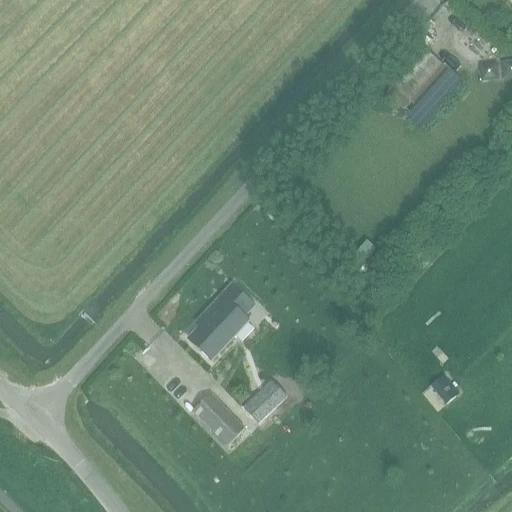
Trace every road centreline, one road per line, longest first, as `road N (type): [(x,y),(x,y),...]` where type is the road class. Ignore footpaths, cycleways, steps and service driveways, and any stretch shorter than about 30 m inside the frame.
road 1 (unclassified): [(36,419),(424,0)]
road 2 (unclassified): [(36,419),(115,511)]
